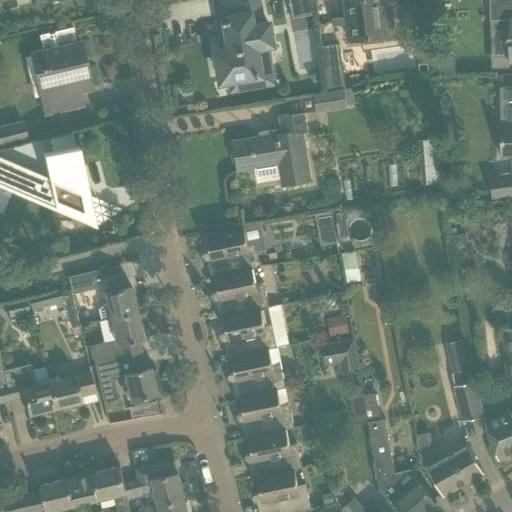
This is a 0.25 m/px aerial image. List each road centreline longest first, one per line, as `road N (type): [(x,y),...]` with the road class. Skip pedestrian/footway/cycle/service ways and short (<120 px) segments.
road 1 (residential): [(202,416),(166,233),(137,0)]
road 2 (residential): [(0,466),(202,416)]
